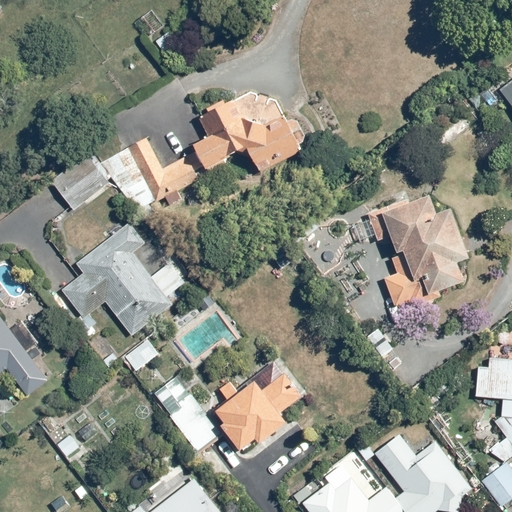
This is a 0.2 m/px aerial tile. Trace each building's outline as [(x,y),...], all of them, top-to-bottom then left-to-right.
[(511,83),(501,92),(511,105),(511,83)] [(146,135),(102,161),(138,213),(251,159),(259,176),(302,155),(297,144),(305,140),(295,120),(287,123),(274,96),(263,102),(257,89),(232,100),(230,96),(197,111),(208,135),(189,145),(193,154),(161,169),(146,135)] [(108,182),(84,153),(50,181),(74,210),(108,182)] [(389,233),(395,252),(405,249),(411,268),(395,274),(384,278),(393,305),(466,281),(459,262),(469,259),(452,208),(436,213),(429,192),(365,214),(367,221),(355,225),(361,242),(389,233)] [(129,255),(145,242),(129,222),(74,266),(81,276),(62,291),(84,318),(105,302),(132,336),(170,306),(164,299),(183,284),(167,265),(149,279),(129,255)] [(47,379),(0,316),(0,371),(5,368),(25,395),(47,379)] [(160,354),(149,339),(125,356),(135,371),(160,354)] [(501,398),(500,412),(491,418),(505,435),(490,447),(503,463),(511,455),(511,358),(488,357),(487,367),(478,366),(476,396),(501,398)] [(303,394),(279,359),(234,390),(230,385),(222,391),(227,398),(211,409),(241,451),(284,421),(278,412),(303,394)] [(165,380),(160,373),(146,382),(196,451),(219,435),(173,373),(165,380)] [(436,511),(437,511),(459,511),(460,498),(472,488),(435,441),(416,456),(399,434),(375,453),(367,443),(358,451),(386,487),(369,501),(350,477),(335,489),(329,482),(302,503),(309,511),(436,511)] [(222,511),(185,462),(136,499),(140,504),(129,511),(222,511)] [(511,496),(511,470),(505,462),(503,463),(481,480),(501,505),(511,496)]
